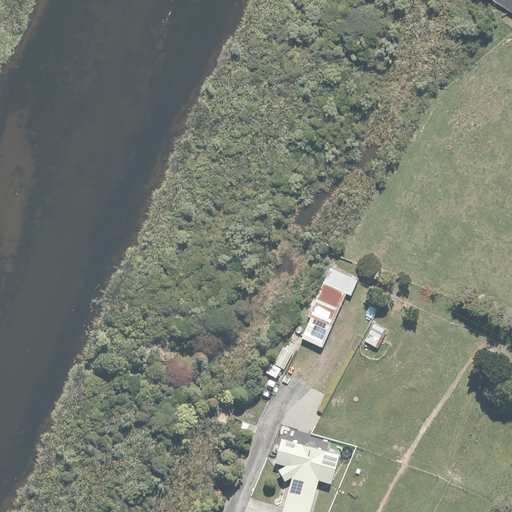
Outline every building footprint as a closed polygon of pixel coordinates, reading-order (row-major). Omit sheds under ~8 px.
[(511,0),(495,0),(511,11),(511,0)] [(351,296),(358,280),(331,269),(300,339),(323,349),(346,294),(351,296)] [(392,331),(376,322),(365,341),(380,351),(392,331)] [(281,372),(285,374),(297,351),(282,343),(265,375),(276,381),(281,372)] [(268,400),(275,387),(267,382),(260,395),(268,400)] [(219,412),(214,423),(223,427),(228,415),(219,412)] [(342,449),(284,433),(276,460),(295,466),(281,511),(308,511),(320,473),(334,477),(342,449)]
